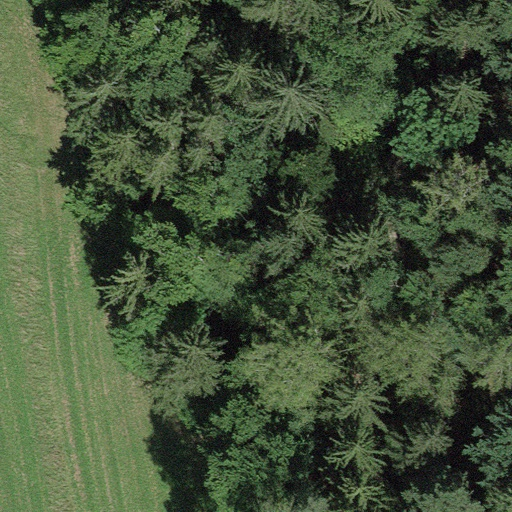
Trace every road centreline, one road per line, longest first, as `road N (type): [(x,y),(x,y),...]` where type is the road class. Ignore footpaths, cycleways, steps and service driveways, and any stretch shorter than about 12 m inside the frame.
road 1 (track): [(415,0),(394,122),(376,511)]
road 2 (track): [(394,122),(227,419),(234,511)]
road 3 (track): [(227,419),(131,297),(85,172)]
